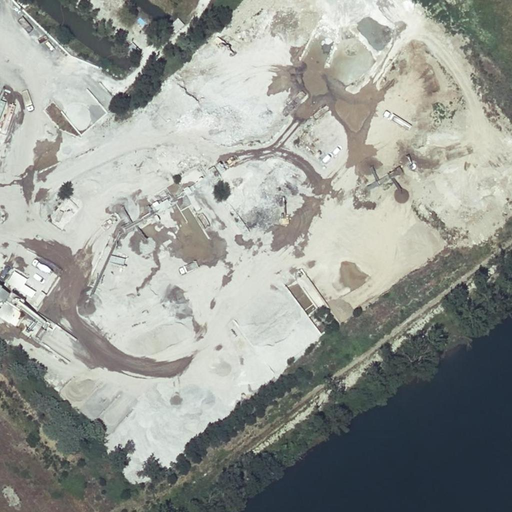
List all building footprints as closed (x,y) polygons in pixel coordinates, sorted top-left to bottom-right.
[(126,52),(136,60),(142,52),(132,44),(126,52)] [(98,67),(94,76),(106,83),(111,74),(98,67)] [(114,266),(124,268),(125,260),(115,258),(114,266)] [(36,293),(24,287),(28,281),(13,273),(7,285),(33,299),(36,293)] [(134,296),(135,282),(106,281),(105,295),(134,296)] [(0,290),(0,302),(9,309),(15,300),(0,290)] [(0,318),(15,327),(22,316),(4,305),(0,311),(0,318)]
